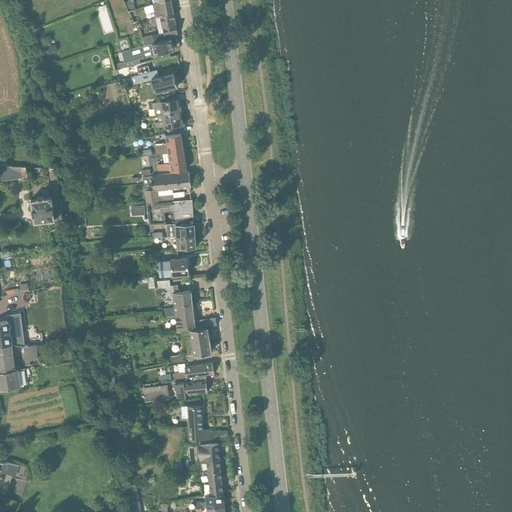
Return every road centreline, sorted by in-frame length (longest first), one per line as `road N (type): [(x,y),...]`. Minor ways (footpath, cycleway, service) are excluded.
road 1 (tertiary): [(283,511),(245,172)]
road 2 (unclassified): [(248,511),(208,176)]
road 3 (unclassified): [(208,176),(182,0)]
road 4 (tertiary): [(245,172),(225,0)]
